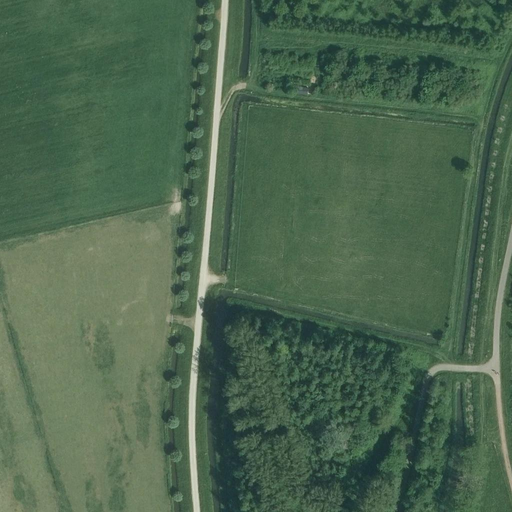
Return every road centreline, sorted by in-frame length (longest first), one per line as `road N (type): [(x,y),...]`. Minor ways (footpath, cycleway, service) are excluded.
road 1 (track): [(449,366),(481,114),(245,88),(232,91),(216,117)]
road 2 (track): [(197,511),(192,396),(225,0)]
